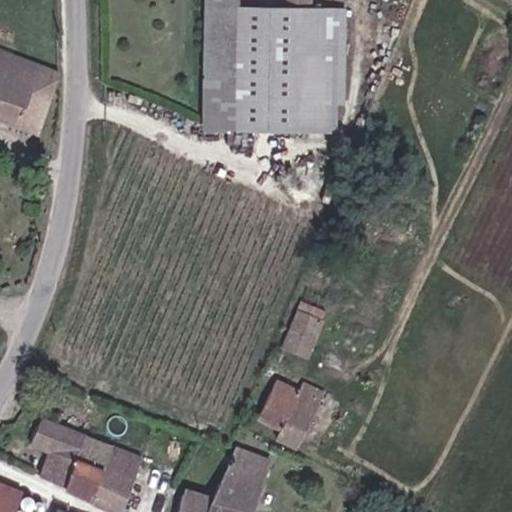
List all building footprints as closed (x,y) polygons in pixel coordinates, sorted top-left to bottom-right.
[(329,130),(329,10),(305,10),(283,10),(232,10),(231,0),(200,0),(200,128),(233,129),(233,130),(329,130)] [(305,0),(282,0),(283,10),(305,10),(305,0)] [(344,10),(329,10),(329,130),(336,130),(337,105),(343,105),(344,10)] [(0,119),(37,134),(59,75),(0,52),(0,119)] [(321,321),(309,316),(313,306),(300,301),(281,348),(306,358),(321,321)] [(301,384),(298,392),(274,381),(256,419),(279,430),(275,438),(297,449),(323,394),(301,384)] [(39,477),(62,489),(110,511),(121,511),(141,458),(40,419),(30,444),(49,452),(39,477)] [(269,462),(266,461),(234,450),(212,499),(182,491),(176,511),(251,511),(252,511),(269,462)] [(0,511),(13,511),(21,493),(0,484),(0,511)]
